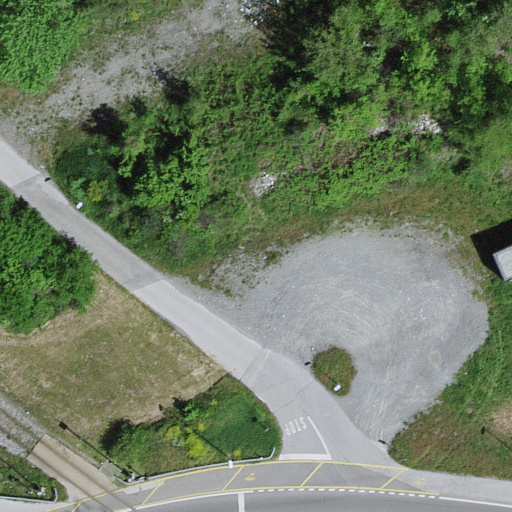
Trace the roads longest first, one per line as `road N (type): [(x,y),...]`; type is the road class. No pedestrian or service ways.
road 1 (residential): [(344,511),(306,410),(0,157)]
road 2 (motorway): [(0,139),(228,0)]
